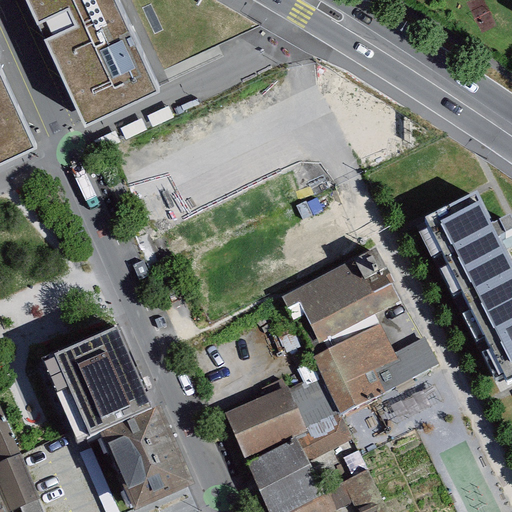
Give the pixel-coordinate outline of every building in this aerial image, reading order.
[(120,0),(29,0),(85,122),(161,86),(120,0)] [(0,159),(41,141),(0,52),(0,159)] [(511,266),(481,205),(430,231),(508,385),(511,382),(511,266)] [(382,253),(288,300),(320,362),(413,315),(382,253)] [(413,315),(320,362),(349,419),(404,391),(442,372),(413,315)] [(61,373),(80,416),(141,390),(123,346),(61,373)] [(233,417),(253,465),(303,439),(313,435),(294,390),(233,417)] [(157,407),(99,431),(134,511),(137,511),(192,489),(157,407)] [(0,466),(21,457),(0,409),(0,466)] [(303,511),(332,496),(303,439),(253,465),(274,511),(303,511)] [(24,511),(42,504),(21,457),(0,466),(0,486),(11,511),(24,511)] [(332,496),(303,511),(347,511),(357,508),(358,511),(391,511),(372,475),(332,496)]
